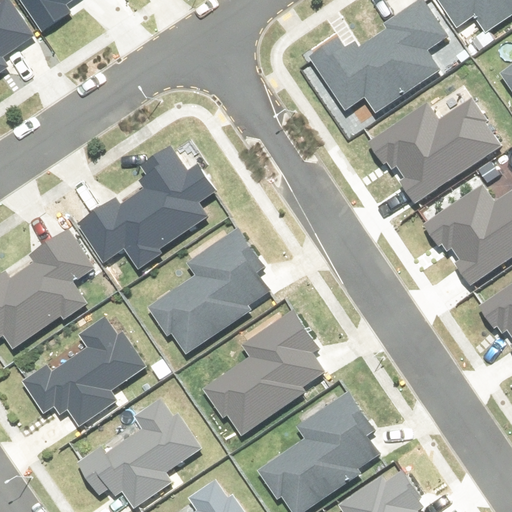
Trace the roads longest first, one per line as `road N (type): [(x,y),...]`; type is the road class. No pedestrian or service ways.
road 1 (residential): [(188,46),(511,508)]
road 2 (residential): [(0,171),(188,46)]
